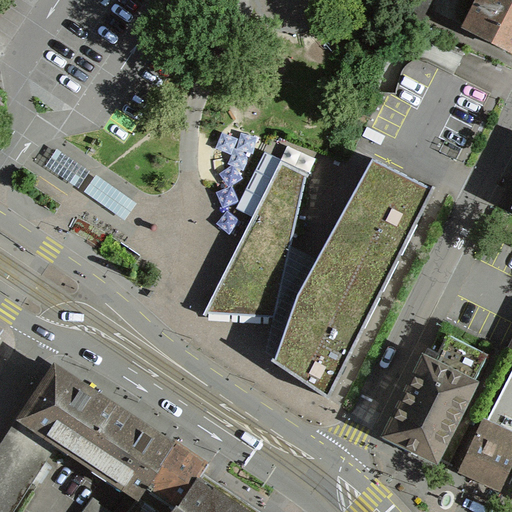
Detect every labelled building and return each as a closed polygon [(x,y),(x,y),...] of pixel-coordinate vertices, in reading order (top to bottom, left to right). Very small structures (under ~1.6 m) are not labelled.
[(399,0),(394,21),(421,32),(432,0),(399,0)] [(511,49),(511,0),(466,0),(456,23),(511,49)] [(90,172),(57,149),(46,166),(79,188),(90,172)] [(328,397),(435,189),(373,158),(295,296),(274,361),(299,379),(328,397)] [(304,175),(277,162),(202,312),(267,315),(304,175)] [(137,203),(96,175),(85,191),(125,220),(137,203)] [(419,358),(472,384),(487,354),(434,328),(419,358)] [(511,352),(481,418),(511,432),(511,352)] [(384,430),(437,456),(472,384),(419,358),(384,430)] [(175,447),(45,363),(0,433),(0,511),(10,511),(52,448),(129,498),(137,485),(146,490),(175,447)] [(458,464),(502,485),(511,463),(511,432),(481,418),(458,464)] [(204,463),(176,445),(175,447),(146,490),(173,509),(196,477),(204,463)] [(244,511),(231,502),(196,477),(173,509),(170,511),(244,511)] [(115,511),(92,496),(81,511),(115,511)]
